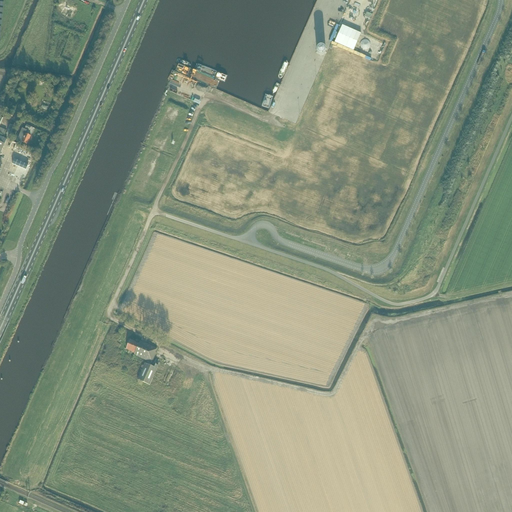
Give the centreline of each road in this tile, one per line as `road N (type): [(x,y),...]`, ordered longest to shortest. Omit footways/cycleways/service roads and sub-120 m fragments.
road 1 (unclassified): [(501,0),(383,267),(360,268),(286,243),(267,225),(246,242),(153,210)]
road 2 (primary): [(0,330),(144,0)]
road 3 (unclassified): [(0,308),(22,237),(128,0)]
road 4 (track): [(287,110),(262,119),(204,99),(153,210)]
